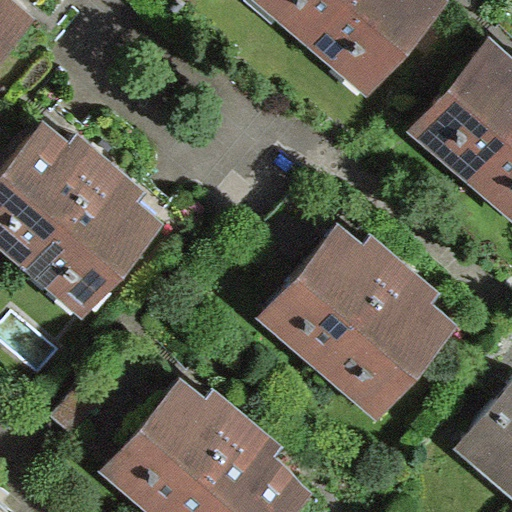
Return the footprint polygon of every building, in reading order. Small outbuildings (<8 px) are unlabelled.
[(0,0),(0,59),(39,13),(23,0),(0,0)] [(269,0),(315,39),(347,0),(269,0)] [(347,0),(315,39),(373,87),(447,0),(347,0)] [(476,174),(511,130),(511,48),(496,35),(419,126),(476,174)] [(0,232),(31,259),(116,159),(84,133),(77,141),(51,120),(0,180),(0,232)] [(511,130),(476,174),(511,204),(511,130)] [(147,185),(116,159),(31,259),(89,308),(167,216),(140,193),(147,185)] [(327,361),(411,261),(380,235),(372,244),(347,222),(270,313),(327,361)] [(443,287),(411,261),(327,361),(385,410),(462,318),(436,296),(443,287)] [(168,511),(171,511),(255,414),(224,388),(216,397),(190,375),(113,466),(168,511)] [(511,385),(464,444),(511,482),(511,385)] [(286,440),(255,414),(171,511),(271,511),(306,471),(279,449),(286,440)]
